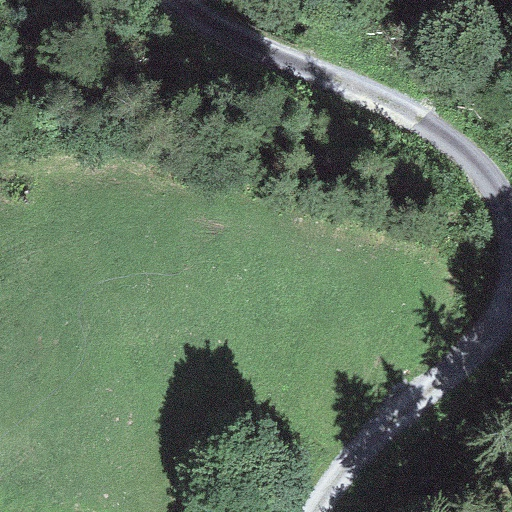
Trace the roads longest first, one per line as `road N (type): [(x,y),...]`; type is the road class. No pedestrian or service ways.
road 1 (track): [(176,0),(222,32),(447,134),(482,172),(511,248)]
road 2 (track): [(511,267),(493,326),(469,357),(367,445),(323,511)]
